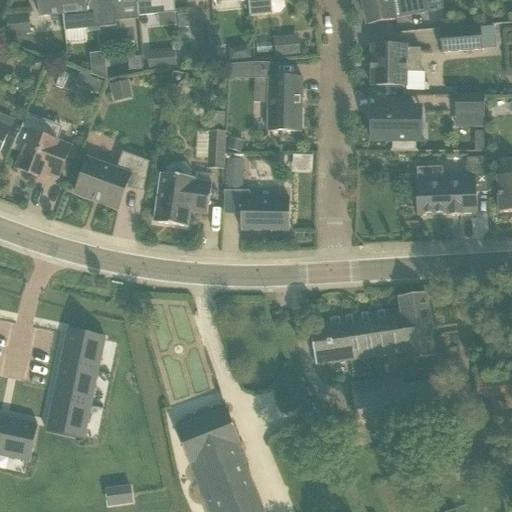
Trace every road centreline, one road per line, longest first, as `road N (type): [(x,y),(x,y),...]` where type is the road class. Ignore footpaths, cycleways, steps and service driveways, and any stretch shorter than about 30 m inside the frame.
road 1 (tertiary): [(349,269),(277,274),(177,266),(0,222)]
road 2 (residential): [(349,269),(342,0)]
road 3 (tertiary): [(511,260),(349,269)]
